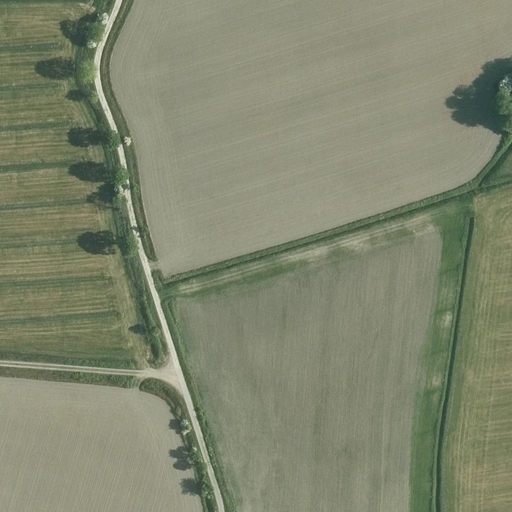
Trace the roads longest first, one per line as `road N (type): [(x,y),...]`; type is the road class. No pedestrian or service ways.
road 1 (unclassified): [(119,0),(96,74),(220,511)]
road 2 (track): [(182,382),(0,365)]
